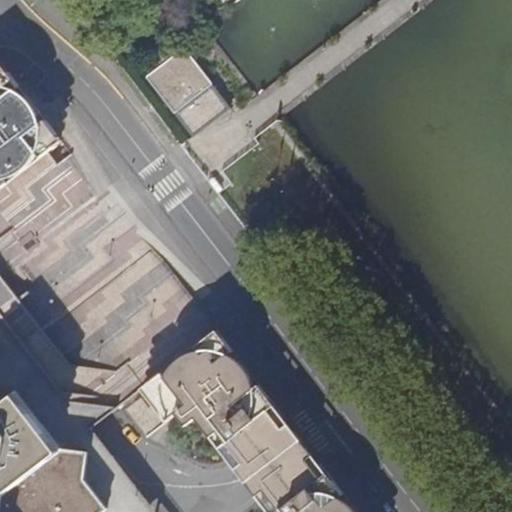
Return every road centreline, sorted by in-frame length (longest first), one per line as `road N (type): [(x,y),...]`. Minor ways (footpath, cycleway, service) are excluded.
road 1 (residential): [(328,397),(100,102),(0,9)]
road 2 (residential): [(328,397),(175,511)]
road 3 (residential): [(241,511),(353,430)]
